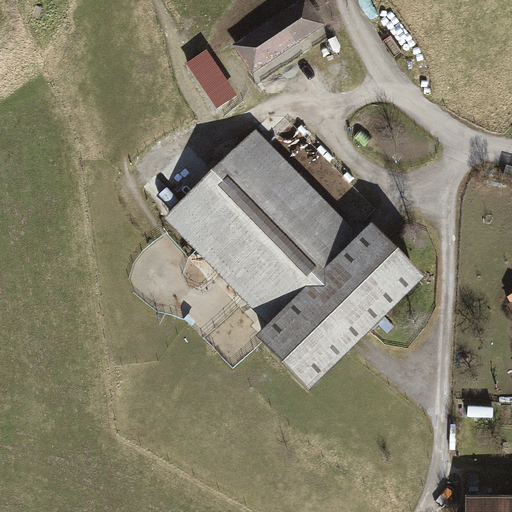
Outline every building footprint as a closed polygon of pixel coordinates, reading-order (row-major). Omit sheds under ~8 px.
[(307,0),(302,0),(232,47),(251,76),(325,26),(307,0)] [(221,70),(228,82),(241,74),(235,63),(221,70)] [(255,344),(304,394),(349,349),(418,282),(362,225),(375,212),(285,121),(263,142),(255,133),(163,223),(210,272),(240,302),(268,331),(255,344)] [(511,511),(511,502),(495,503),(494,511),(511,511)] [(494,511),(495,503),(465,503),(464,511),(494,511)]
